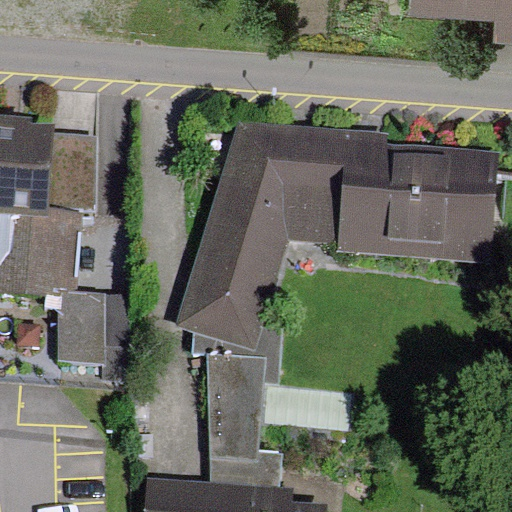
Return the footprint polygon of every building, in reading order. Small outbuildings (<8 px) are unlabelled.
[(511,0),(497,0),(497,8),(511,8),(511,0)] [(53,114),(0,113),(0,197),(28,198),(51,199),(53,128),(53,114)] [(341,236),(490,247),(501,141),(390,133),(390,121),(243,114),(182,311),(215,321),(259,335),(267,312),(297,224),(343,227),(341,236)] [(101,129),(53,128),(51,199),(81,199),(81,211),(100,211),(101,129)] [(51,199),(28,198),(26,279),(80,280),(81,211),(81,199),(51,199)] [(128,286),(63,286),(63,353),(128,353),(128,286)] [(286,316),(267,312),(259,335),(215,321),(212,448),(262,448),(266,374),(282,373),(286,316)] [(144,470),(142,511),(326,511),(327,491),(291,490),(292,476),(144,470)]
